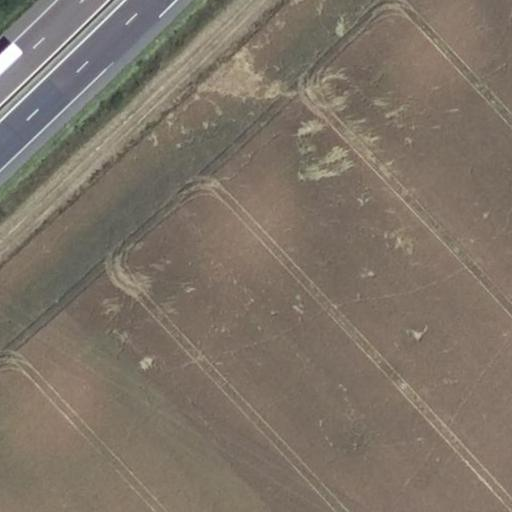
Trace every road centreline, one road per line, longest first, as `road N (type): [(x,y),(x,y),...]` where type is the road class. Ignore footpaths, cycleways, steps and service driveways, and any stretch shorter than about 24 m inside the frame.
road 1 (track): [(0,247),(258,0)]
road 2 (motorway): [(0,149),(155,0)]
